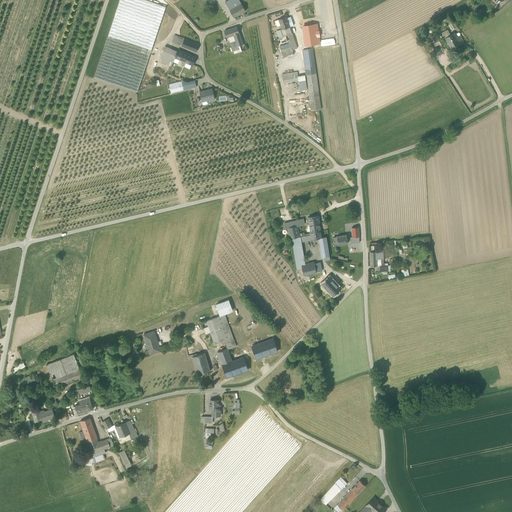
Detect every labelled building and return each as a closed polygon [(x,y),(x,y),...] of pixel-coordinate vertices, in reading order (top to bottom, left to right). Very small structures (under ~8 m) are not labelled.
[(120,0),(94,78),(137,92),(166,7),(144,0),(120,0)] [(229,0),(225,3),(234,17),(246,11),(239,0),(229,0)] [(282,29),(290,27),(287,18),(286,17),(279,19),(282,29)] [(303,26),(306,45),(317,43),(314,25),(303,26)] [(229,37),(234,35),(239,34),(237,27),(224,31),(227,38),(229,37)] [(290,27),(282,29),(285,36),(288,35),(292,33),(290,27)] [(281,50),(284,57),(294,54),(292,50),(297,48),(292,33),(288,35),(292,46),(281,50)] [(445,38),(450,48),(460,42),(456,36),(455,33),(447,37),(445,38)] [(174,35),(173,37),(177,39),(175,43),(182,46),(184,39),(174,35)] [(182,46),(197,52),(199,44),(184,39),(182,46)] [(238,49),(234,50),(233,51),(234,54),(242,51),(240,45),(237,46),(238,49)] [(175,58),(177,52),(165,46),(160,57),(163,58),(173,62),(175,58)] [(303,50),(304,60),(314,59),(313,49),(303,50)] [(175,58),(180,60),(186,63),(191,65),(192,65),(196,58),(178,50),(177,52),(175,58)] [(308,75),(316,74),(314,59),(304,60),(306,73),(308,73),(308,75)] [(298,80),(299,86),(306,85),(305,75),(300,76),(299,72),(282,74),(283,83),(298,80)] [(306,75),(311,111),(321,109),(316,74),(308,75),(306,75)] [(182,80),(182,81),(184,90),(197,87),(195,80),(185,82),(182,80)] [(182,81),(169,84),(171,93),(184,90),(182,81)] [(200,92),(202,101),(207,100),(215,98),(212,89),(200,92)] [(308,217),(310,232),(321,231),(318,216),(308,217)] [(299,234),(297,226),(287,228),(290,239),(292,238),(299,236),(299,234)] [(322,238),(321,231),(310,232),(310,233),(311,235),(311,239),(312,239),(318,238),(322,238)] [(346,235),(337,237),(338,245),(347,243),(346,235)] [(294,251),(297,269),(302,268),(302,266),(301,261),(305,260),(302,241),(301,242),(301,237),(300,237),(299,236),(292,238),(294,251)] [(318,238),(322,258),(324,258),(329,257),(326,237),(322,238),(318,238)] [(304,275),(316,272),(314,263),(305,265),(305,260),(301,261),(302,266),(302,268),(304,275)] [(320,280),(322,283),(328,278),(326,275),(320,280)] [(329,278),(328,278),(322,283),(333,295),(340,288),(332,279),(331,280),(329,278)] [(215,304),(220,316),(225,314),(233,311),(229,299),(215,304)] [(224,341),(227,348),(228,349),(234,347),(236,346),(225,314),(220,316),(216,317),(224,341)] [(210,332),(215,344),(224,341),(216,317),(207,320),(206,320),(208,326),(206,327),(208,333),(210,332)] [(144,334),(150,354),(160,351),(154,331),(144,334)] [(252,346),(256,358),(277,351),(273,339),(252,346)] [(232,360),(228,349),(227,348),(218,352),(222,364),(232,360)] [(205,352),(193,356),(192,357),(196,367),(208,363),(205,352)] [(46,365),(52,380),(79,370),(73,354),(46,365)] [(243,356),(232,360),(222,364),(223,365),(243,357),(243,356)] [(223,365),(227,377),(248,370),(243,357),(223,365)] [(23,362),(12,368),(14,372),(25,366),(23,362)] [(196,367),(198,375),(210,371),(208,363),(196,367)] [(52,380),(55,388),(82,377),(79,370),(52,380)] [(13,383),(16,389),(35,380),(32,374),(13,383)] [(47,395),(49,400),(49,399),(55,397),(58,396),(56,391),(47,395)] [(90,398),(82,400),(86,411),(93,409),(90,398)] [(77,414),(86,411),(82,400),(79,402),(80,404),(75,406),(77,414)] [(212,409),(218,409),(218,408),(218,401),(210,400),(210,408),(212,409)] [(42,423),(42,422),(39,413),(39,412),(38,408),(31,410),(35,425),(42,423)] [(44,412),(39,413),(42,422),(55,418),(52,409),(44,412)] [(80,421),(83,431),(93,428),(90,419),(80,421)] [(102,422),(106,429),(107,429),(112,426),(108,419),(102,422)] [(129,434),(131,439),(138,436),(135,431),(130,420),(115,426),(116,429),(120,437),(129,434)] [(91,453),(101,450),(98,442),(93,428),(83,431),(86,438),(87,442),(91,453)] [(120,437),(118,438),(120,443),(131,439),(129,434),(120,437)] [(111,438),(101,441),(104,449),(114,445),(111,438)] [(118,453),(124,464),(129,462),(123,450),(118,453)] [(104,460),(102,453),(92,457),(93,458),(95,463),(104,460)] [(95,463),(93,458),(87,458),(86,466),(91,467),(92,464),(95,463)] [(339,479),(335,483),(341,489),(345,485),(339,479)] [(352,488),(358,493),(365,485),(359,480),(352,488)] [(329,501),(341,489),(335,483),(323,496),(329,501)] [(352,488),(338,505),(343,509),(358,493),(352,488)] [(326,505),(329,501),(323,496),(320,499),(326,505)] [(370,511),(372,510),(373,511),(382,511),(386,509),(374,498),(363,510),(364,511),(370,511)]
